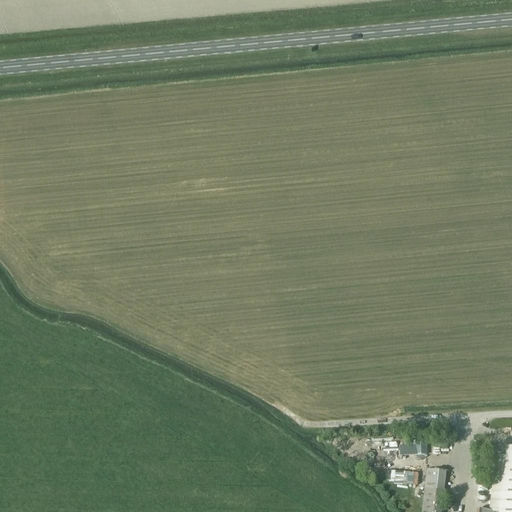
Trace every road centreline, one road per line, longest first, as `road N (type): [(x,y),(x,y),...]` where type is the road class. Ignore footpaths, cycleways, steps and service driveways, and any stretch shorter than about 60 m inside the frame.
road 1 (primary): [(511,19),(0,68)]
road 2 (track): [(297,421),(468,416)]
